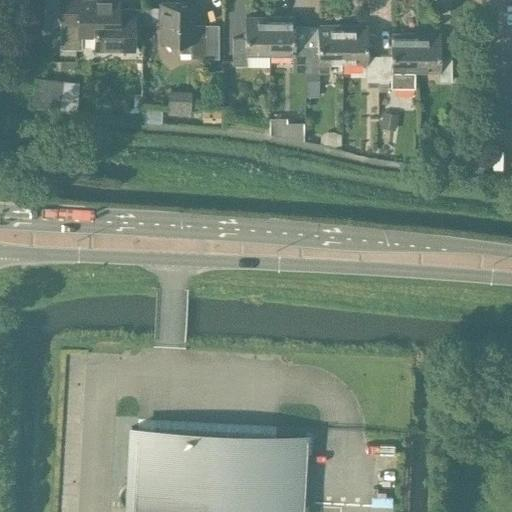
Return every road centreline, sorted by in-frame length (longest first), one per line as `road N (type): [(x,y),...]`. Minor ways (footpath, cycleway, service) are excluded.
road 1 (primary): [(511,252),(0,216)]
road 2 (primary): [(0,251),(511,278)]
road 3 (residential): [(511,144),(504,144),(502,0)]
